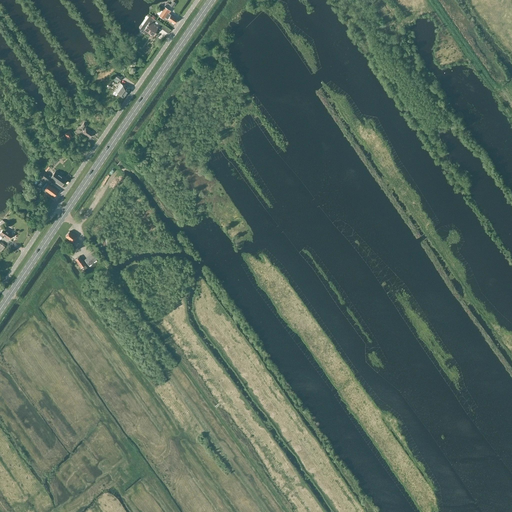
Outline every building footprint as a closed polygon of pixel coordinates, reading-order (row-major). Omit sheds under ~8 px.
[(164,6),(160,12),(158,15),(163,19),(164,16),(168,19),(174,23),(177,19),(171,15),(167,12),(168,9),(164,6)] [(158,26),(157,25),(159,22),(154,19),(149,15),(140,29),(148,35),(150,33),(152,35),(158,26)] [(115,91),(123,97),(129,89),(120,83),(115,91)] [(90,137),(93,132),(86,128),(85,128),(87,124),(84,122),(80,128),(84,130),(83,132),(90,137)] [(45,173),(43,176),(51,182),(53,179),(61,185),(66,179),(56,171),(51,177),(45,173)] [(43,176),(43,177),(41,179),(48,184),(44,189),(54,196),(58,191),(51,186),(52,184),(50,182),(51,182),(43,176)] [(3,228),(0,233),(0,235),(2,237),(3,235),(9,239),(12,234),(6,230),(3,228)] [(73,234),(69,231),(65,236),(73,242),(77,237),(73,233),(73,234)] [(84,259),(88,266),(97,259),(93,253),(84,259)] [(85,264),(79,256),(75,259),(81,267),(85,264)]
